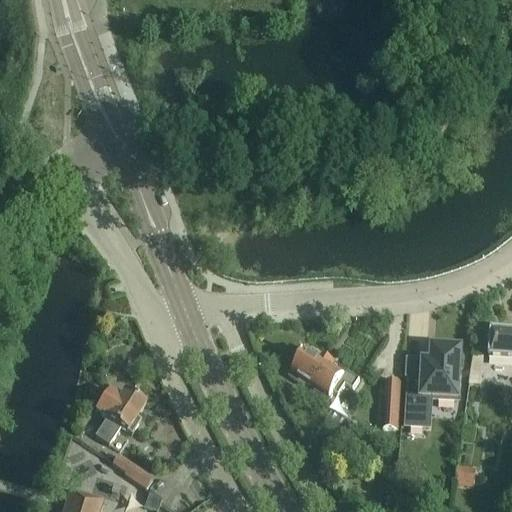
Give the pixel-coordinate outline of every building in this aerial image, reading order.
[(511,333),(492,332),(490,360),(511,361),(511,333)] [(409,380),(406,429),(429,430),(430,414),(423,413),(424,402),(438,402),(458,403),(461,370),(461,353),(435,351),(433,352),(433,362),(432,366),(425,366),(424,377),(424,381),(409,380)] [(305,354),(288,379),(302,388),(305,384),(318,392),(315,397),(329,406),(336,395),(339,397),(346,386),(354,391),(360,382),(320,356),(318,359),(309,354),(308,356),(305,354)] [(483,369),(484,361),(473,360),(472,368),(483,369)] [(383,432),(398,433),(401,385),(386,384),(383,432)] [(146,407),(125,393),(120,401),(109,393),(106,397),(103,397),(97,406),(98,410),(95,414),(107,421),(95,440),(108,449),(120,430),(131,438),(141,423),(137,420),(146,407)] [(118,457),(111,467),(125,476),(124,477),(140,489),(146,493),(154,482),(148,478),(118,457)] [(474,488),(476,472),(458,470),(455,486),(474,488)] [(100,511),(103,505),(71,495),(64,511),(100,511)] [(146,511),(158,511),(161,504),(149,496),(144,511),(146,511)]
